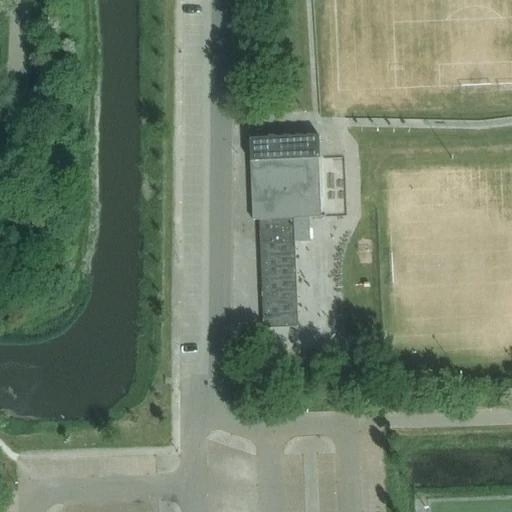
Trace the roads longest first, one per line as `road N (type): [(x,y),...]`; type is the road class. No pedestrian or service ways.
road 1 (unclassified): [(219,415),(222,0)]
road 2 (unknown): [(18,0),(12,111),(0,151)]
